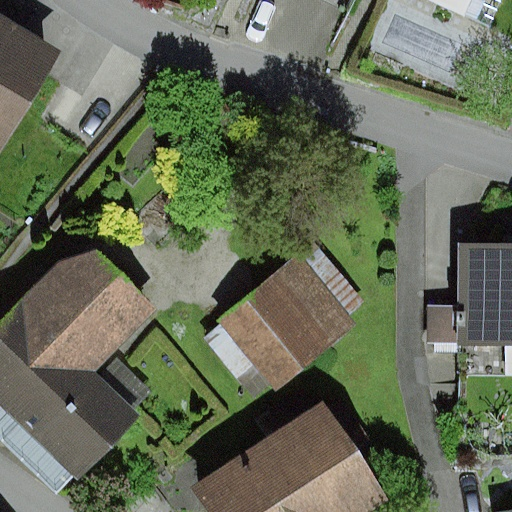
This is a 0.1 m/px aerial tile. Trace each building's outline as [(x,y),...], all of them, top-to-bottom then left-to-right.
[(0,149),(61,49),(0,12),(0,149)] [(511,244),(459,244),(458,307),(426,306),(426,344),(459,344),(511,344),(511,244)] [(97,251),(61,263),(0,324),(0,445),(55,500),(140,414),(97,371),(157,310),(97,251)] [(353,323),(295,254),(219,318),(277,387),(353,323)] [(511,378),(511,344),(459,344),(459,378),(511,378)] [(329,406),(200,489),(215,511),(374,511),(391,501),(329,406)]
